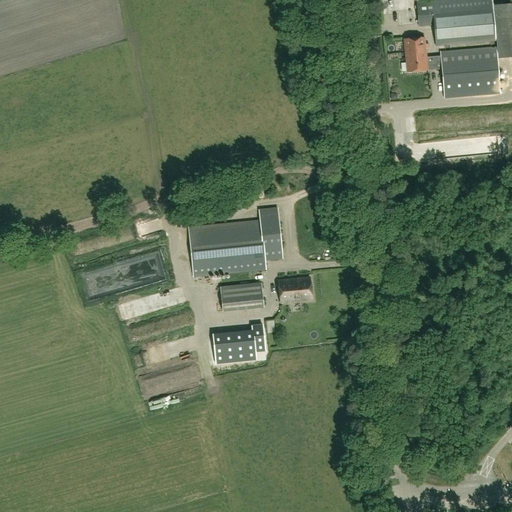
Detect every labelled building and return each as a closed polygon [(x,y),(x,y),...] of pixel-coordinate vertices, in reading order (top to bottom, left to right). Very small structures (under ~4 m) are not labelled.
[(417,26),(433,25),(435,45),(495,41),(491,0),(432,0),(416,1),(417,26)] [(511,3),(492,5),(497,59),(511,57),(511,3)] [(402,11),(403,22),(411,22),(410,11),(402,11)] [(425,44),(424,38),(404,39),(407,72),(441,69),(443,98),(499,93),(496,48),(440,53),(440,56),(426,57),(425,49),(429,49),(428,44),(425,44)] [(193,277),(265,270),(264,260),(282,258),(277,209),(258,210),(260,221),(188,228),(193,277)] [(113,241),(114,247),(139,242),(138,236),(113,241)] [(280,303),(311,300),(309,278),(278,281),(280,303)] [(260,283),(250,284),(253,309),(263,308),(260,283)] [(253,338),(255,353),(265,352),(262,327),(252,328),(253,338)]
